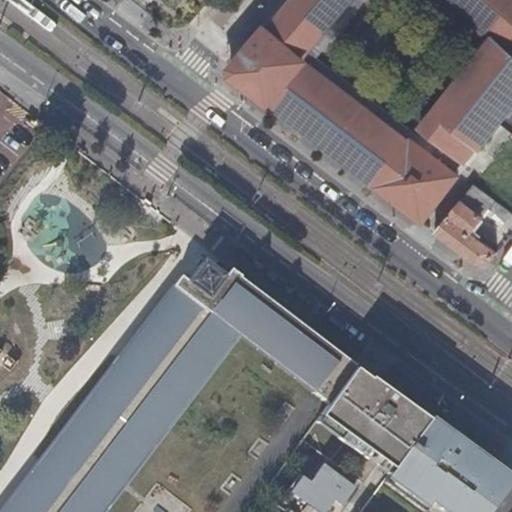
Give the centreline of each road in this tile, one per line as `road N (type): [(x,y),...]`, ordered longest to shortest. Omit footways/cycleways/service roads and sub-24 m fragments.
road 1 (primary): [(0,45),(511,416)]
road 2 (primary): [(477,319),(64,0)]
